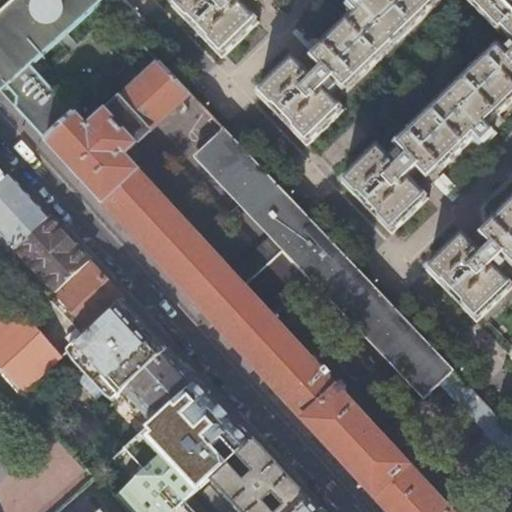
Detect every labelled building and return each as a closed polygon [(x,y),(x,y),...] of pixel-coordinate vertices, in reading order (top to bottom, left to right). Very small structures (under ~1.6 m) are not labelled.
[(100,1),(101,0),(18,0),(0,17),(0,90),(47,142),(74,115),(32,66),(100,2),(100,1)] [(102,0),(100,2),(135,38),(148,25),(124,0),(102,0)] [(176,0),(171,6),(186,20),(187,19),(190,19),(210,39),(209,42),(208,44),(222,57),(258,21),(239,2),(240,0),(253,0),(258,4),(262,0),(372,0),(370,2),(367,0),(356,0),(350,6),(352,8),(347,12),(353,17),(346,24),(323,47),(324,48),(313,59),(322,68),(313,77),(293,58),(256,93),(270,106),(271,105),(274,105),(294,126),(294,129),(293,130),(308,145),(344,109),(338,102),(346,94),(383,58),(380,55),(410,28),(413,31),(444,0),(466,0),(502,36),(504,35),(511,43),(511,60),(500,49),(464,83),(466,85),(435,114),(433,112),(396,148),(388,155),(378,144),(341,179),(355,193),(356,192),(358,192),(378,212),(378,215),(377,216),(393,234),(430,198),(411,178),(419,171),(430,182),(442,170),(444,172),(466,151),(475,142),(480,148),(484,143),(486,145),(496,134),(495,133),(490,128),(502,117),(511,107),(511,206),(494,224),(495,226),(483,237),(493,248),(484,256),(464,236),(427,270),(440,284),(442,283),(445,283),(464,304),(465,307),(464,309),(478,324),(511,289),(511,284),(507,280),(511,275),(511,12),(500,0),(176,0)] [(511,0),(500,0),(511,12),(511,0)] [(353,17),(347,12),(341,19),(346,24),(353,17)] [(504,45),(500,49),(511,60),(511,43),(506,48),(504,45)] [(104,86),(114,96),(154,58),(144,47),(104,86)] [(450,511),(435,495),(496,439),(509,453),(511,450),(511,433),(511,432),(470,389),(465,394),(478,408),(475,411),(476,418),(490,433),(430,489),(418,475),(342,392),(273,316),(312,280),(423,398),(452,371),(223,131),(193,157),(269,236),(232,271),(142,175),(124,155),(131,149),(189,95),(160,64),(102,117),(88,130),(74,115),(47,142),(77,175),(107,207),(308,423),(345,463),(379,501),(384,506),(389,511),(450,511)] [(490,128),(495,133),(507,121),(502,117),(490,128)] [(475,142),(466,151),(471,156),(480,148),(475,142)] [(11,176),(6,181),(0,186),(0,233),(14,249),(48,217),(30,197),(11,176)] [(52,299),(91,263),(81,252),(48,217),(14,249),(13,249),(28,265),(52,299)] [(91,263),(52,299),(85,336),(121,302),(124,299),(119,293),(91,263)] [(58,360),(60,359),(17,312),(28,302),(22,296),(0,315),(0,370),(22,394),(58,360)] [(144,327),(121,302),(85,336),(60,359),(58,360),(105,412),(140,378),(167,353),(144,327)] [(167,353),(140,378),(156,396),(153,399),(149,399),(138,409),(145,417),(144,418),(147,421),(148,420),(152,425),(195,384),(199,381),(195,376),(171,350),(167,353)] [(145,473),(116,500),(127,511),(194,511),(185,501),(198,490),(199,492),(250,444),(234,425),(195,384),(152,425),(125,451),(145,473)] [(215,511),(300,511),(311,502),(299,488),(254,440),(250,444),(199,492),(198,493),(215,511)] [(319,511),(316,508),(311,502),(300,511),(319,511)]
